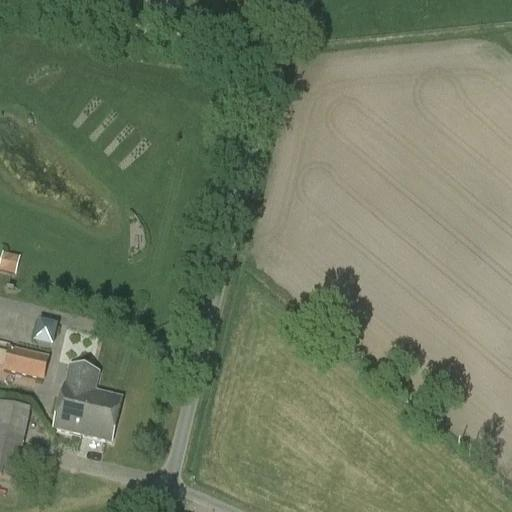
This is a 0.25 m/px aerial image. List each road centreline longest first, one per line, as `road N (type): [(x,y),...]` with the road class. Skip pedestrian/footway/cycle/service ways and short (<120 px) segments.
road 1 (unclassified): [(154,511),(278,0)]
road 2 (track): [(256,88),(0,26)]
